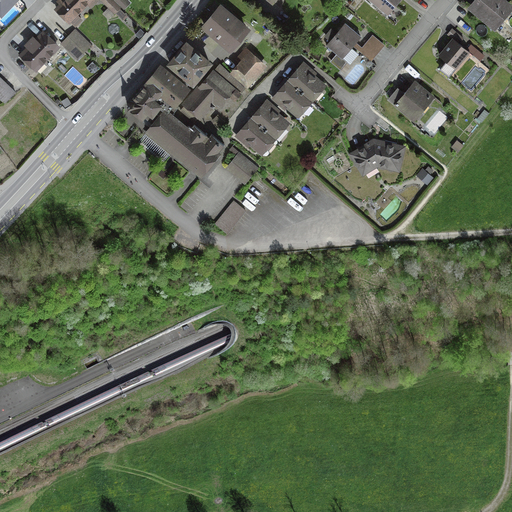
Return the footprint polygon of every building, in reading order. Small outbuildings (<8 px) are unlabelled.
[(0,0),(0,18),(16,0),(0,0)] [(72,0),(67,0),(58,9),(69,21),(81,9),(72,0)] [(72,0),(81,9),(90,0),(72,0)] [(110,0),(100,0),(115,13),(120,8),(110,0)] [(115,0),(115,1),(125,9),(129,5),(124,0),(115,0)] [(368,0),(388,16),(400,0),(368,0)] [(499,0),(479,0),(471,10),(495,29),(511,9),(499,0)] [(220,11),(203,31),(226,50),(243,30),(220,11)] [(331,40),(326,46),(350,64),(358,53),(371,63),(383,48),(370,38),(361,49),(354,44),(360,37),(344,25),(337,34),(331,30),(326,36),(331,40)] [(76,30),(62,44),(77,59),(91,44),(76,30)] [(445,62),(438,71),(447,78),(467,53),(479,62),(484,56),(451,31),(447,35),(453,39),(439,58),(445,62)] [(43,34),(32,45),(46,58),(57,47),(43,34)] [(186,44),(170,64),(193,83),(209,63),(186,44)] [(32,45),(21,56),(35,69),(46,58),(32,45)] [(240,66),(231,75),(246,87),(264,67),(246,52),(236,63),(240,66)] [(304,65),(290,81),(310,99),(321,86),(311,77),(314,74),(304,65)] [(131,104),(155,124),(166,112),(171,116),(178,109),(175,106),(187,92),(160,70),(131,104)] [(212,75),(185,107),(199,118),(212,103),(219,109),(226,100),(231,105),(238,97),(212,75)] [(0,80),(0,99),(4,104),(14,94),(0,80)] [(290,81),(275,98),(295,117),(310,99),(290,81)] [(389,100),(412,120),(430,100),(414,85),(404,97),(397,91),(389,100)] [(267,101),(252,119),(274,137),(285,123),(275,115),(279,111),(267,101)] [(155,124),(146,134),(198,177),(224,147),(211,136),(208,140),(193,128),(190,131),(171,116),(166,112),(155,124)] [(252,119),(237,136),(259,154),(274,137),(252,119)] [(373,145),(351,156),(362,175),(375,165),(398,171),(403,150),(373,145)] [(237,156),(227,169),(245,183),(255,170),(237,156)] [(422,170),(418,175),(427,182),(431,177),(422,170)] [(233,203),(216,225),(227,234),(244,212),(233,203)]
